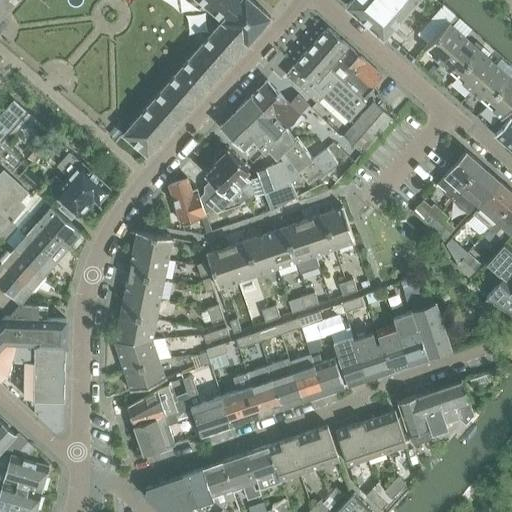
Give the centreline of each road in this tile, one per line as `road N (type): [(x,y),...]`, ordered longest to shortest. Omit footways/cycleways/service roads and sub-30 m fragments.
road 1 (residential): [(77,467),(82,320),(102,239),(127,199),(308,0)]
road 2 (residential): [(511,339),(116,483)]
road 3 (residential): [(449,110),(319,0)]
